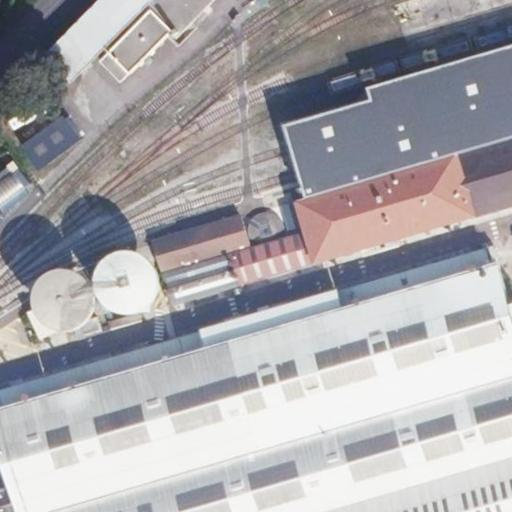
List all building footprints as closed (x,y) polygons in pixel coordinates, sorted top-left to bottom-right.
[(98,0),(43,55),(69,83),(95,59),(119,83),(168,36),(178,45),(214,10),(209,5),(213,0),(98,0)] [(283,126),(304,194),(511,132),(511,46),(367,90),(371,103),(283,126)] [(24,141),(41,167),(84,138),(67,112),(24,141)] [(511,137),(459,155),(478,221),(511,210),(511,137)] [(459,155),(294,202),(315,267),(478,221),(459,155)] [(0,201),(4,205),(29,183),(11,163),(0,173),(0,201)] [(240,215),(150,239),(161,272),(250,248),(240,215)] [(97,275),(97,293),(104,309),(115,316),(130,320),(150,315),(159,301),(162,283),(156,270),(149,260),(139,257),(129,254),(119,256),(108,262),(97,275)] [(511,306),(500,266),(0,410),(0,452),(17,511),(336,511),(511,460),(511,306)] [(98,313),(97,293),(85,282),(75,275),(66,273),(51,275),(44,281),(37,292),(35,306),(39,319),(48,331),(62,339),(79,334),(92,327),(98,313)] [(511,511),(511,460),(336,511),(511,511)]
